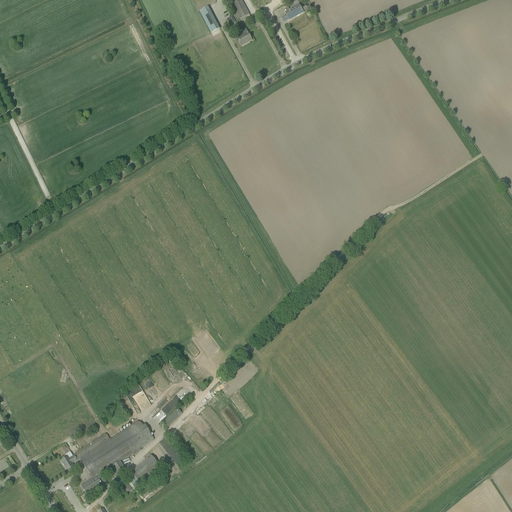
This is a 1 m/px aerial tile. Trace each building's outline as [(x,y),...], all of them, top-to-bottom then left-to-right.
[(229,0),(240,19),(242,22),(250,18),(248,15),(249,14),(241,0),(229,0)] [(251,0),(255,5),(257,10),(275,0),(251,0)] [(285,12),(289,20),(303,12),(299,4),(285,12)] [(199,11),(211,34),(220,29),(208,7),(199,11)] [(237,38),(239,42),(241,46),(247,43),(247,42),(248,41),(249,42),(252,40),(248,33),(237,38)] [(178,404),(188,394),(182,388),(172,399),(178,404)] [(162,424),(167,429),(182,414),(176,409),(162,424)] [(73,456),(76,461),(80,459),(93,479),(110,467),(116,476),(124,470),(119,462),(129,456),(130,457),(141,450),(140,449),(154,440),(144,425),(142,426),(139,421),(130,426),(109,440),(105,434),(84,447),(84,446),(79,449),(80,450),(74,454),(75,455),(73,456)] [(75,462),(76,461),(73,456),(72,456),(69,452),(65,455),(67,457),(60,461),(66,470),(73,466),(70,462),(74,460),(75,462)] [(140,482),(141,484),(160,467),(150,456),(131,472),(140,482)] [(138,484),(140,482),(131,472),(125,478),(134,488),(136,485),(138,484)] [(83,490),(88,497),(107,485),(103,478),(99,480),(83,490)] [(131,502),(124,508),(127,511),(134,505),(131,502)]
